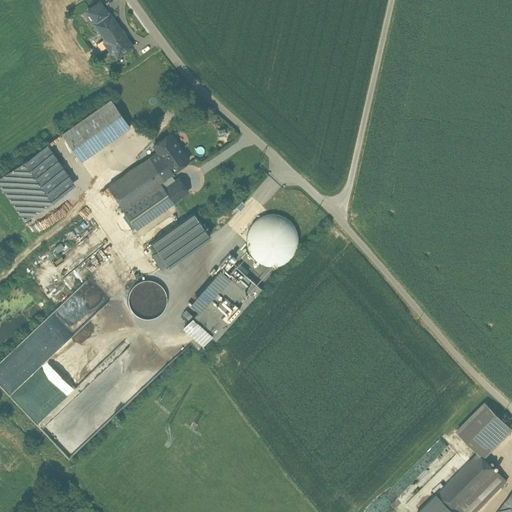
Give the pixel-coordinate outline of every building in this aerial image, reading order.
[(108,13),(100,1),(87,9),(95,21),(108,13)] [(132,45),(109,12),(108,13),(95,21),(94,22),(104,37),(104,41),(111,52),(115,52),(121,48),(123,51),(132,45)] [(102,53),(89,35),(81,41),(95,58),(102,53)] [(130,126),(111,98),(61,133),(81,161),(130,126)] [(189,159),(170,133),(154,144),(158,151),(172,171),(173,170),(189,159)] [(67,190),(38,149),(9,170),(38,211),(67,190)] [(158,151),(108,185),(124,208),(175,172),(173,170),(172,171),(158,151)] [(38,211),(9,170),(0,176),(0,184),(24,220),(38,211)] [(175,172),(124,208),(143,235),(172,215),(188,204),(189,203),(182,194),(191,188),(182,175),(178,177),(175,172)] [(33,229),(68,204),(65,199),(29,224),(33,229)] [(188,204),(172,215),(178,223),(152,241),(167,264),(210,234),(188,204)] [(92,229),(51,262),(63,278),(104,244),(92,229)] [(213,339),(258,285),(233,263),(242,252),(238,249),(232,255),(227,251),(185,301),(194,309),(180,325),(201,343),(208,335),(213,339)] [(166,306),(167,298),(166,290),(161,284),(155,280),(147,278),(140,280),(133,284),(129,290),(128,298),(129,306),(134,312),(140,316),(148,318),(155,316),(162,312),(166,306)] [(80,379),(106,369),(107,359),(117,355),(128,346),(123,341),(110,346),(116,341),(107,320),(108,317),(115,318),(105,307),(104,308),(103,316),(98,310),(81,324),(80,325),(55,346),(63,347),(58,351),(54,351),(53,363),(55,370),(49,372),(40,371),(40,376),(58,378),(52,380),(56,385),(55,399),(79,378),(80,379)] [(511,428),(485,402),(457,430),(478,452),(484,457),(511,428)] [(478,452),(417,511),(475,511),(495,493),(484,482),(496,469),(484,457),(478,452)] [(496,469),(484,482),(495,493),(507,480),(496,469)] [(511,511),(511,506),(505,502),(497,511),(511,511)]
